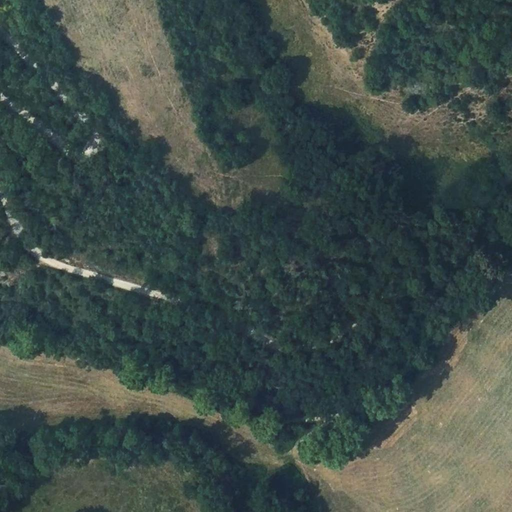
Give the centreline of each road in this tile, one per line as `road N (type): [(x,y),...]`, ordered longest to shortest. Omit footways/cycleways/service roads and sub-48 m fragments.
road 1 (track): [(0,181),(32,245),(53,263),(175,300),(294,350),(344,341),(475,198),(511,177)]
road 2 (track): [(0,311),(140,356),(257,418),(318,424),(364,399),(454,283),(475,198)]
road 3 (track): [(0,25),(89,121),(94,137),(88,152),(62,150),(0,93)]
